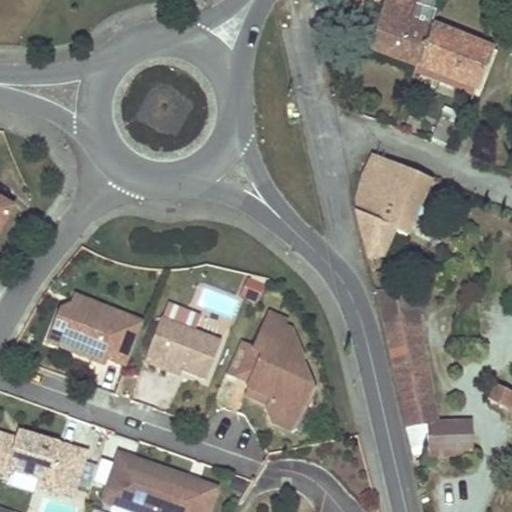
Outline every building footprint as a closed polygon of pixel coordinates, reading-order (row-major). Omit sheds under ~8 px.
[(384,0),(369,49),(416,66),(430,26),(437,0),(384,0)] [(511,9),(508,8),(499,37),(511,41),(511,9)] [(431,28),(423,48),(416,68),(476,90),(492,51),(431,28)] [(438,119),(434,130),(430,140),(450,147),(458,126),(438,119)] [(357,207),(356,214),(367,262),(382,258),(389,240),(400,245),(405,235),(407,235),(430,181),(372,156),(369,162),(367,168),(364,174),(362,181),(360,187),(359,194),(358,201),(357,207)] [(0,228),(12,208),(0,201),(0,228)] [(386,277),(378,274),(369,271),(382,326),(417,325),(411,292),(386,292),(386,277)] [(260,303),(264,280),(245,277),(241,300),(260,303)] [(73,296),(69,306),(94,315),(98,306),(73,296)] [(477,305),(460,303),(458,318),(475,320),(477,305)] [(125,368),(143,323),(98,306),(94,315),(69,306),(58,311),(46,343),(91,361),(93,355),(107,360),(125,368)] [(253,350),(248,348),(235,377),(249,383),(247,388),(271,399),(268,405),(266,409),(272,423),(288,431),(294,416),(303,413),(309,397),(296,361),(301,359),(291,332),(282,328),(285,322),(268,315),(253,350)] [(205,381),(221,341),(161,318),(143,363),(158,369),(160,363),(205,381)] [(475,320),(458,318),(456,328),(473,330),(475,320)] [(399,399),(430,398),(417,325),(382,326),(399,399)] [(473,330),(456,328),(454,343),(471,345),(473,330)] [(239,343),(226,373),(235,377),(248,348),(239,343)] [(104,366),(107,360),(93,355),(91,361),(104,366)] [(171,407),(178,375),(142,367),(135,398),(171,407)] [(244,394),(268,405),(271,399),(247,388),(244,394)] [(497,388),(493,396),(489,404),(494,406),(501,390),(497,388)] [(511,394),(501,390),(494,406),(511,414),(511,394)] [(399,399),(405,428),(412,457),(472,455),(471,420),(434,422),(430,398),(399,399)] [(294,416),(288,431),(295,429),(303,413),(294,416)] [(89,453),(15,428),(13,436),(0,432),(0,468),(6,470),(45,483),(44,493),(74,500),(89,453)] [(209,511),(216,487),(115,452),(98,500),(130,511),(209,511)]
